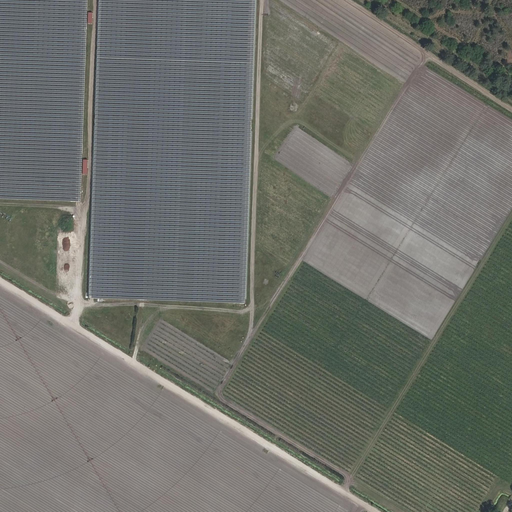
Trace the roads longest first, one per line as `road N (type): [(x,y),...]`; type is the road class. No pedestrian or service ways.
road 1 (track): [(344,0),(429,55),(220,383),(220,397),(350,477)]
road 2 (track): [(359,511),(361,504),(344,493),(0,280)]
road 3 (track): [(242,352),(251,317),(261,0)]
road 4 (track): [(95,0),(73,326)]
road 5 (track): [(344,493),(511,217)]
